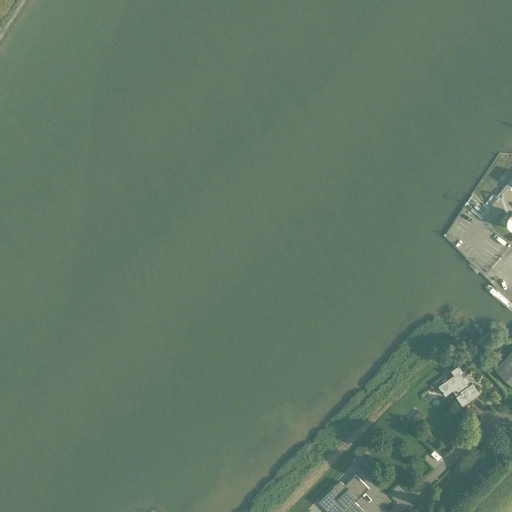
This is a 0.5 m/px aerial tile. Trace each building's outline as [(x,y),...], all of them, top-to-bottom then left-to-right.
[(511,385),(511,351),(495,370),(511,385)] [(445,396),(453,390),(457,396),(456,397),(464,407),(480,395),(472,384),(469,386),(460,374),(463,372),(459,366),(452,371),(455,375),(438,387),(445,396)] [(412,418),(410,422),(415,426),(418,422),(412,418)] [(370,456),(362,464),(368,470),(376,462),(370,456)] [(360,511),(363,510),(353,500),(356,497),(356,498),(367,488),(368,489),(369,488),(356,475),(345,485),(341,481),(319,502),(328,511),(340,511),(341,511),(340,511),(360,511)]
